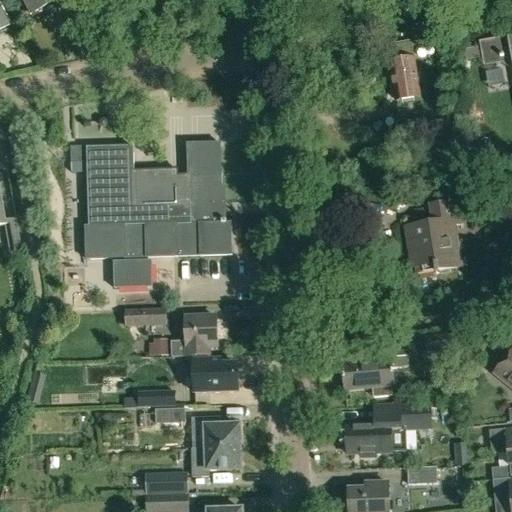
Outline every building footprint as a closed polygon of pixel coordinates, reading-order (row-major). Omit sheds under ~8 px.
[(22,0),(30,15),(57,1),(56,0),(22,0)] [(0,31),(10,27),(0,6),(0,31)] [(13,33),(0,39),(0,50),(17,43),(13,33)] [(511,37),(482,43),(486,67),(504,64),(511,69),(511,37)] [(419,100),(413,61),(413,60),(412,60),(410,42),(395,45),(394,45),(393,45),(388,46),(389,49),(389,51),(391,64),(397,103),(419,100)] [(466,62),(480,60),(478,48),(464,50),(466,62)] [(429,126),(434,154),(454,151),(450,123),(429,126)] [(134,147),(87,149),(87,147),(71,148),(72,164),(88,163),(90,227),(85,227),(86,260),(125,259),(126,263),(114,263),(115,290),(153,288),(152,262),(148,262),(148,258),(233,256),(231,224),(226,224),(225,187),(223,187),(221,144),(188,145),(190,205),(136,207),(134,147)] [(16,219),(5,221),(0,192),(0,227),(5,227),(11,254),(22,252),(16,219)] [(454,227),(465,225),(461,200),(430,205),(433,223),(409,227),(415,268),(435,265),(436,272),(461,268),(454,227)] [(471,282),(471,273),(449,272),(449,281),(471,282)] [(127,313),(128,329),(170,327),(169,310),(127,313)] [(174,344),(175,359),(210,357),(209,349),(219,349),(218,318),(188,319),(189,343),(174,344)] [(457,333),(427,338),(430,357),(460,352),(457,333)] [(170,357),(169,355),(169,341),(154,341),(154,345),(149,345),(149,357),(170,357)] [(408,354),(358,359),(358,364),(345,365),(347,391),(373,388),(374,398),(392,397),(391,388),(396,388),(395,370),(410,369),(408,354)] [(511,355),(495,375),(511,388),(511,355)] [(223,361),(195,362),(197,395),(240,394),(239,366),(223,366),(223,361)] [(31,380),(44,384),(46,377),(33,373),(31,380)] [(139,389),(116,388),(116,404),(138,405),(139,389)] [(25,402),(38,406),(41,395),(28,392),(25,402)] [(177,393),(141,394),(141,409),(177,408),(177,393)] [(394,454),(394,442),(393,428),(396,427),(396,432),(432,431),(431,400),(419,401),(419,405),(395,406),(395,413),(376,413),(377,428),(349,429),(350,456),(363,455),(363,460),(373,459),(373,455),(394,454)] [(162,412),(162,426),(187,425),(187,411),(162,412)] [(208,438),(208,451),(241,450),(241,428),(222,428),(222,420),(195,421),(196,439),(208,438)] [(511,467),(511,430),(492,432),(495,455),(511,453),(511,467)] [(456,445),(458,467),(471,466),(469,444),(456,445)] [(208,451),(209,473),(242,472),(241,450),(208,451)] [(409,469),(410,486),(439,485),(439,468),(409,469)] [(491,469),(493,481),(509,479),(508,468),(491,469)] [(148,476),(149,496),(190,495),(190,474),(148,476)] [(391,511),(390,483),(367,485),(367,490),(350,491),(351,511),(391,511)] [(149,497),(149,511),(190,511),(190,496),(149,497)]
